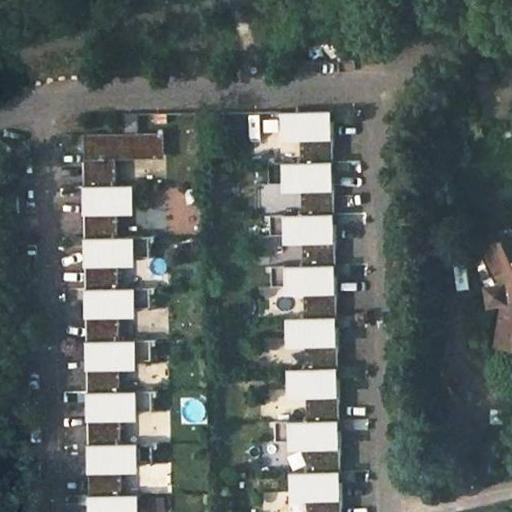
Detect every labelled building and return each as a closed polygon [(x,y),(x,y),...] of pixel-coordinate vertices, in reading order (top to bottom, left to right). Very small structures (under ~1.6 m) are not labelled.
[(333,110),(288,111),(289,137),(302,137),(302,163),(334,162),(334,137),(333,110)] [(125,134),(86,134),(86,157),(87,185),(118,184),(118,158),(166,157),(166,133),(139,133),(138,113),(124,114),(125,134)] [(0,152),(7,158),(13,149),(0,138),(0,152)] [(334,162),(302,163),(270,163),(271,183),(289,183),(290,188),(303,188),(303,214),(336,213),(335,186),(334,162)] [(118,184),(87,185),(87,206),(88,237),(119,236),(119,210),(132,209),(132,184),(118,184)] [(336,237),(336,213),(303,214),(271,214),(272,235),(291,234),(291,239),(304,239),(305,266),(337,265),(336,237)] [(152,236),(119,236),(88,237),(88,255),(89,289),(120,288),(120,261),(134,261),(133,256),(152,255),(152,236)] [(508,290),(502,340),(511,341),(511,239),(490,250),(508,290)] [(337,265),(305,266),(273,266),(273,286),(292,286),(292,291),(305,290),(306,317),(338,316),(337,285),(337,265)] [(120,288),(89,289),(89,307),(89,341),(121,340),(121,313),(135,313),(134,308),(152,307),(152,288),(120,288)] [(339,338),(338,316),(306,317),(292,317),(293,342),(306,342),(307,369),(340,368),(339,338)] [(152,340),(121,340),(89,341),(89,358),(90,392),(122,392),(122,365),(136,365),(136,360),(153,360),(152,340)] [(340,368),(307,369),(294,369),(294,394),(308,393),(308,420),(341,419),(340,387),(340,368)] [(122,392),(90,392),(90,405),(91,444),(123,443),(123,415),(136,415),(136,411),(154,411),(154,391),(122,392)] [(341,438),(341,419),(308,420),(278,421),(278,441),(297,440),(297,446),(310,446),(310,472),(342,471),(341,438)] [(155,443),(123,443),(91,444),(91,455),(91,495),(124,494),(124,468),(136,468),(136,463),(155,463),(155,443)] [(342,471),(310,472),(297,472),(297,497),(311,497),(311,511),(343,511),(343,487),(342,471)] [(124,494),(91,495),(92,508),(91,511),(137,511),(137,494),(124,494)]
